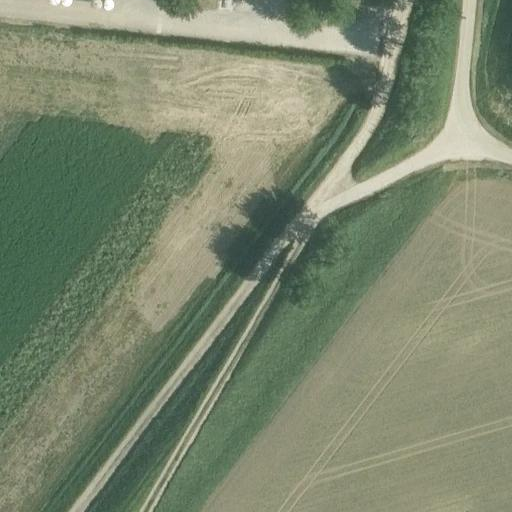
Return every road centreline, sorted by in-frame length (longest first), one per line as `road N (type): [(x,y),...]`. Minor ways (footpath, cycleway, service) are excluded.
road 1 (unclassified): [(455,140),(304,212),(373,121),(409,0)]
road 2 (track): [(73,511),(304,212)]
road 3 (unknown): [(130,23),(271,36)]
road 4 (unclassified): [(455,140),(469,0)]
road 5 (unknown): [(271,36),(397,45)]
